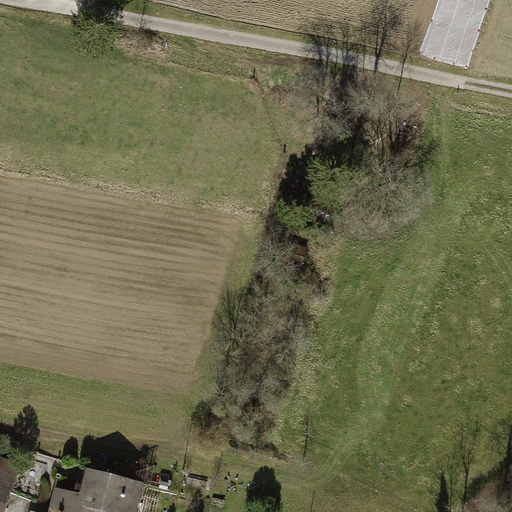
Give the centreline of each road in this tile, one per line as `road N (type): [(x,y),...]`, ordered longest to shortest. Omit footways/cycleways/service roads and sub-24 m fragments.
road 1 (track): [(19,0),(511,83)]
road 2 (track): [(0,422),(284,479)]
